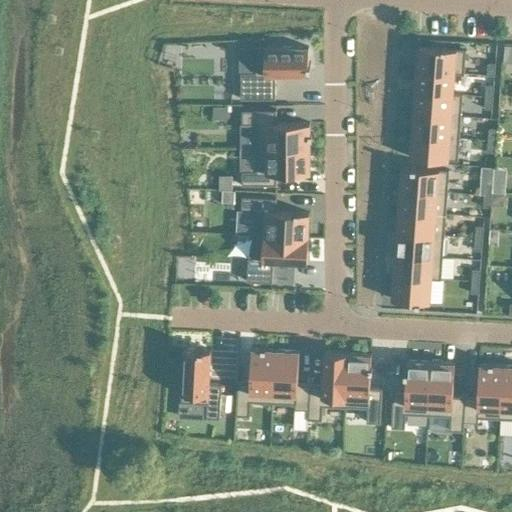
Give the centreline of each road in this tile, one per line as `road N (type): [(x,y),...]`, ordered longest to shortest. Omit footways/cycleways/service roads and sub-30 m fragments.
road 1 (residential): [(334,325),(336,0)]
road 2 (residential): [(511,334),(334,325)]
road 3 (residential): [(334,325),(170,317)]
